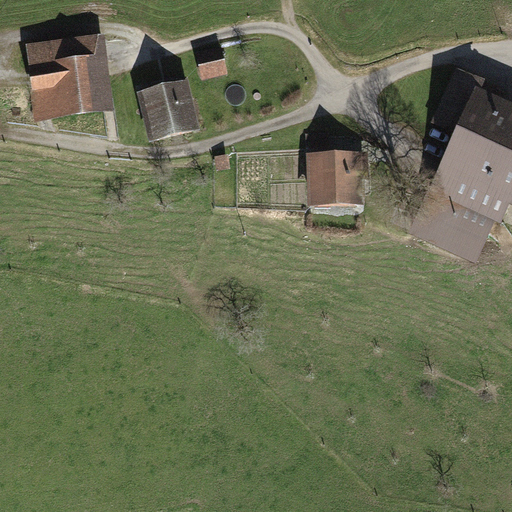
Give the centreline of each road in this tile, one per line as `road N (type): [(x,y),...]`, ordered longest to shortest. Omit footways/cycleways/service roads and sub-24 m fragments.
road 1 (track): [(0,132),(182,151),(349,94)]
road 2 (track): [(291,29),(230,31),(116,64)]
road 3 (track): [(349,94),(414,58),(511,47)]
